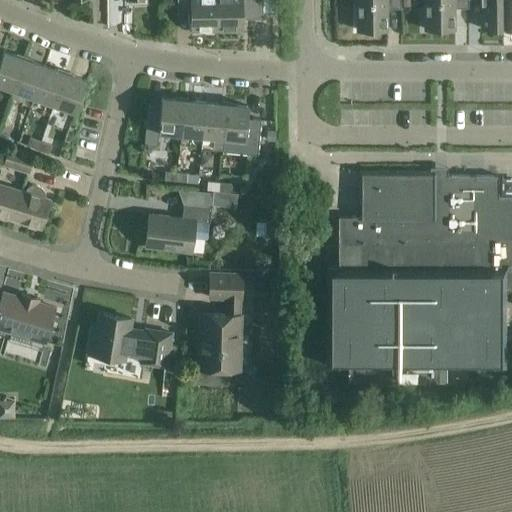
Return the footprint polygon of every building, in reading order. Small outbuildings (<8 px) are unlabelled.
[(216,31),(216,0),(177,0),(177,7),(187,7),(191,10),(191,31),(216,31)] [(262,0),(216,0),(216,31),(241,30),(241,14),(263,14),(262,0)] [(400,0),(355,0),(356,30),(387,30),(386,9),(400,9),(400,0)] [(423,0),(424,9),(424,29),(454,29),(454,8),(468,8),(468,0),(423,0)] [(480,0),(481,29),(503,28),(502,0),(480,0)] [(511,0),(502,0),(503,28),(511,28),(511,0)] [(0,58),(0,85),(13,90),(25,56),(20,55),(19,57),(3,51),(0,58)] [(29,58),(25,56),(13,90),(33,97),(44,65),(28,59),(29,58)] [(44,65),(33,97),(53,104),(65,71),(61,69),(60,71),(44,65)] [(70,72),(65,71),(53,104),(74,112),(86,80),(69,74),(70,72)] [(158,131),(180,133),(183,98),(178,97),(178,99),(161,98),(158,131)] [(201,135),(204,102),(188,100),(188,98),(183,98),(180,133),(201,135)] [(201,135),(213,136),(212,148),(222,149),(226,102),(221,101),(221,103),(204,102),(201,135)] [(222,151),(257,154),(261,120),(247,118),(248,106),(231,104),(231,102),(226,102),(222,149),(223,149),(222,151)] [(275,141),(276,129),(266,129),(266,141),(275,141)] [(0,131),(0,141),(6,144),(9,135),(0,131)] [(38,149),(40,142),(30,138),(27,145),(38,149)] [(40,142),(38,149),(49,153),(51,146),(40,142)] [(7,149),(3,164),(29,170),(33,155),(7,149)] [(446,179),(434,179),(434,172),(360,172),(360,217),(338,217),(338,268),(326,267),(326,366),(348,366),(348,382),(438,382),(438,366),(504,367),(505,290),(511,290),(511,197),(498,197),(498,176),(446,175),(446,179)] [(188,182),(189,175),(176,173),(176,180),(188,182)] [(218,190),(219,182),(208,181),(207,190),(211,190),(218,190)] [(218,190),(224,191),(230,192),(231,184),(219,182),(218,190)] [(29,187),(26,190),(25,192),(0,184),(0,214),(40,226),(48,199),(43,198),(44,195),(43,192),(41,188),(37,186),(32,186),(29,187)] [(223,202),(224,191),(218,190),(211,190),(210,201),(223,202)] [(211,208),(203,207),(183,205),(181,218),(149,214),(145,246),(191,252),(193,237),(207,239),(208,222),(209,223),(211,208)] [(268,227),(268,239),(278,239),(278,227),(268,227)] [(255,272),(255,291),(270,292),(270,291),(271,273),(255,272)] [(196,366),(216,367),(239,368),(240,314),(239,314),(239,298),(241,298),(241,274),(209,273),(209,297),(227,298),(226,314),(200,313),(199,347),(197,347),(196,366)] [(0,328),(45,342),(55,307),(37,302),(39,298),(21,293),(20,297),(2,291),(0,297),(0,328)] [(270,292),(269,304),(279,304),(279,292),(270,292)] [(139,358),(138,361),(165,365),(171,333),(145,328),(145,330),(129,328),(131,318),(99,313),(97,328),(91,327),(87,353),(126,359),(126,356),(139,358)]
